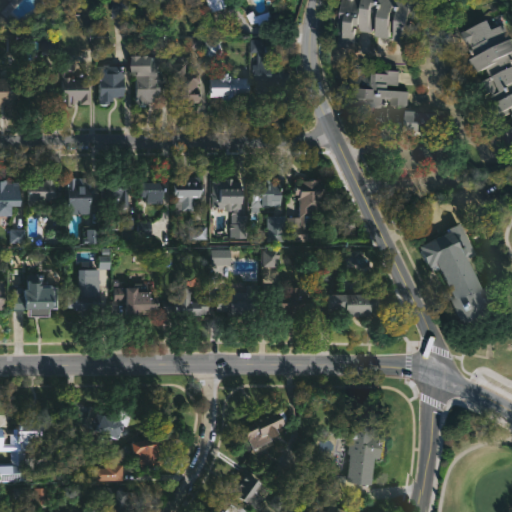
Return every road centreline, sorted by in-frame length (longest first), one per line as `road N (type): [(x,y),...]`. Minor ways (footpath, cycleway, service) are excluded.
road 1 (tertiary): [(431,375),(211,364),(0,366)]
road 2 (tertiary): [(431,375),(411,296),(322,106),(308,60),(313,0)]
road 3 (residential): [(335,129),(305,143),(0,143)]
road 4 (residential): [(331,56),(424,60),(439,75),(450,117),(436,148),(370,147),(335,129)]
road 5 (residential): [(211,364),(204,438),(164,511)]
road 6 (tertiary): [(421,511),(431,375)]
